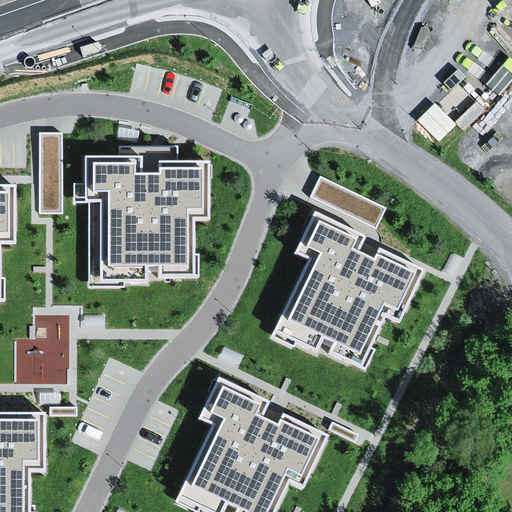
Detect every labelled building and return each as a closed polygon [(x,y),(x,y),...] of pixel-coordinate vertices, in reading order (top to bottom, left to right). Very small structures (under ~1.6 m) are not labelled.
[(66,211),(65,132),(42,132),(42,211),(66,211)] [(142,168),(78,168),(78,214),(99,214),(99,290),(143,290),(143,279),(156,279),(156,289),(195,289),(195,231),(211,231),(211,173),(160,173),(160,185),(142,185),(142,168)] [(314,200),(382,226),(390,204),(323,178),(314,200)] [(0,316),(0,258),(17,257),(17,200),(0,199),(0,316)] [(365,254),(313,228),(293,269),(307,276),(275,340),(317,361),(320,353),(331,359),(326,368),(360,385),(387,331),(400,338),(425,286),(379,263),(373,276),(357,268),(365,254)] [(269,414),(217,389),(197,429),(211,436),(179,501),(202,511),(280,511),(291,491),(304,498),(329,446),(284,424),(277,436),(262,429),(269,414)] [(0,511),(29,511),(30,482),(46,482),(46,424),(0,424),(0,511)]
